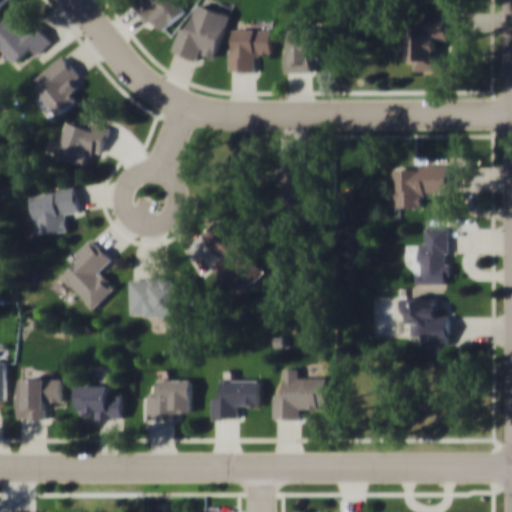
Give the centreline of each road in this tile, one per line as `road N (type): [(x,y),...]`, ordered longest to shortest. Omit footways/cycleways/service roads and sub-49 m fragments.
road 1 (residential): [(0,466),(511,465)]
road 2 (residential): [(75,0),(149,81),(189,108),(262,118),(511,117)]
road 3 (residential): [(189,108),(166,165),(178,187),(174,210),(158,226),(133,222),(123,197),(135,176),(166,165)]
